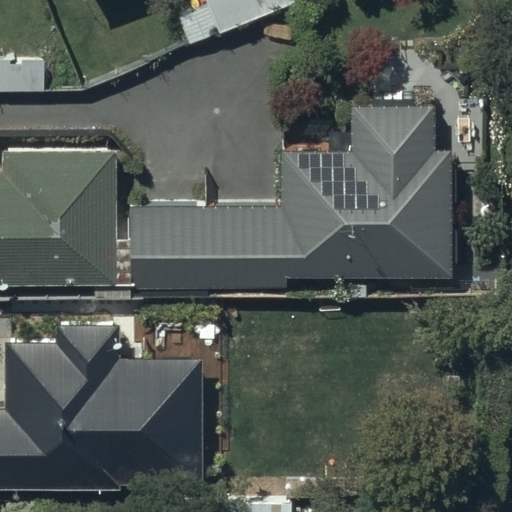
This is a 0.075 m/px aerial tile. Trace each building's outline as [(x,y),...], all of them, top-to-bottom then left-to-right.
[(205,0),(206,1),(176,14),(189,45),(292,0),(205,0)] [(280,203),(128,202),(127,284),(285,286),(285,273),(448,275),(449,148),(433,148),(433,102),(348,101),(348,146),(281,146),(280,203)] [(0,281),(112,280),(110,147),(0,148),(0,281)] [(338,295),(289,295),(290,381),(394,380),(394,344),(431,344),(431,301),(394,302),(394,292),(363,293),(363,284),(338,284),(338,295)] [(4,404),(0,403),(0,485),(117,485),(117,474),(193,474),(193,425),(171,425),(171,377),(117,377),(116,321),(56,321),(56,337),(4,337),(4,404)] [(205,500),(205,511),(286,511),(287,500),(205,500)]
